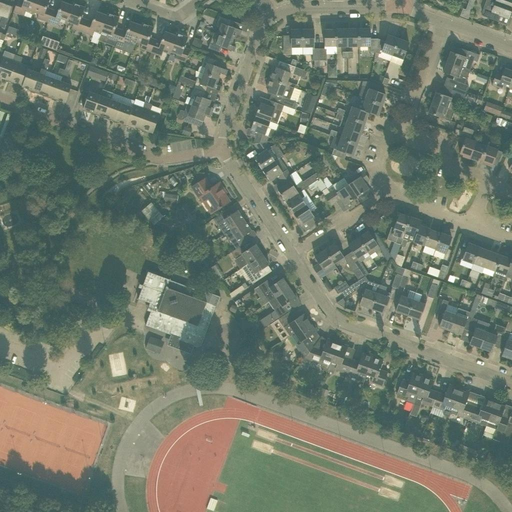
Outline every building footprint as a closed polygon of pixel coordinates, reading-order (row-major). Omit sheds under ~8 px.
[(0,0),(0,16),(2,17),(8,19),(12,7),(0,2),(0,0)] [(24,0),(24,2),(18,0),(14,12),(24,16),(27,9),(33,12),(33,10),(36,0),(24,0)] [(36,0),(33,10),(40,13),(38,18),(48,22),(53,10),(47,8),(49,0),(36,0)] [(508,19),(511,8),(511,7),(490,0),(486,0),(482,12),(482,13),(484,14),(483,16),(498,22),(499,22),(498,21),(500,16),(508,19)] [(58,12),(53,10),(48,22),(59,26),(60,22),(67,24),(67,22),(73,6),(62,2),(58,12)] [(83,32),(87,20),(81,18),(85,8),(74,4),(73,6),(67,22),(74,24),(72,28),(83,32)] [(468,19),(472,10),(466,9),(466,10),(463,9),(460,16),(468,19)] [(93,22),(87,20),(83,32),(93,36),(94,32),(101,34),(102,32),(101,32),(102,30),(107,16),(96,12),(93,22)] [(106,38),(117,42),(121,29),(116,27),(119,18),(108,14),(107,16),(102,30),(108,33),(106,38)] [(218,34),(233,39),(235,34),(240,35),(242,30),(237,29),(239,23),(220,17),(216,27),(220,28),(218,34)] [(127,32),(121,29),(117,42),(127,46),(129,42),(135,44),(136,42),(142,26),(131,22),(127,32)] [(142,26),(136,42),(142,44),(141,48),(151,52),(156,40),(150,38),(154,28),(142,24),(142,26)] [(7,31),(17,35),(19,30),(9,26),(7,31)] [(359,30),(359,46),(371,46),(371,52),(376,52),(378,39),(371,39),(370,29),(359,30)] [(291,47),(303,47),(302,30),(291,30),(291,47)] [(314,30),(302,30),(303,47),(314,46),(314,30)] [(324,30),(324,46),(336,46),(336,30),(324,30)] [(336,46),(347,46),(347,30),(336,30),(336,46)] [(359,30),(347,30),(347,46),(359,46),(359,30)] [(161,42),(156,40),(151,52),(162,56),(163,52),(169,54),(170,52),(176,36),(165,32),(161,42)] [(184,48),(188,38),(177,34),(176,36),(170,52),(177,54),(175,58),(185,62),(190,50),(184,48)] [(231,45),(233,39),(218,34),(216,39),(212,38),(208,48),(220,53),(222,47),(234,52),(236,47),(231,45)] [(385,41),(378,39),(376,52),(380,54),(382,50),(392,54),(398,39),(387,36),(385,41)] [(43,37),(40,44),(57,51),(59,43),(43,37)] [(392,54),(404,59),(409,43),(398,39),(392,54)] [(46,58),(46,49),(39,48),(38,58),(46,58)] [(447,62),(469,70),(473,60),(477,62),(480,55),(468,51),(466,57),(451,52),(447,62)] [(9,82),(19,56),(15,55),(13,61),(4,57),(0,66),(0,77),(6,80),(6,81),(9,82)] [(23,86),(29,70),(30,67),(21,64),(23,58),(19,56),(9,82),(13,84),(14,82),(23,86)] [(217,60),(213,59),(206,56),(202,66),(199,67),(198,71),(203,73),(219,78),(221,73),(226,75),(227,70),(215,66),(217,60)] [(50,61),(45,59),(39,74),(33,92),(37,94),(44,95),(50,78),(45,76),(50,61)] [(450,86),(452,87),(466,92),(469,86),(465,84),(470,70),(469,70),(447,62),(443,73),(458,78),(457,81),(453,80),(450,86)] [(291,72),(276,67),(275,72),(272,71),(269,79),(294,88),(298,90),(298,89),(300,86),(292,83),(287,81),(291,72)] [(307,71),(303,69),(295,67),(293,73),(305,78),(307,71)] [(503,86),(509,88),(511,80),(511,71),(504,68),(503,74),(497,71),(491,85),(502,89),(503,86)] [(39,74),(29,70),(23,86),(23,87),(29,89),(28,90),(33,92),(39,74)] [(100,79),(105,81),(108,73),(103,71),(100,79)] [(217,85),(219,78),(203,73),(201,78),(198,78),(194,88),(206,92),(208,93),(210,88),(220,91),(221,86),(217,85)] [(478,81),(484,84),(487,78),(480,75),(478,81)] [(193,86),(195,80),(180,76),(178,82),(193,86)] [(61,81),(50,78),(44,95),(49,98),(54,100),(61,81)] [(296,102),(290,100),(294,88),(269,79),(267,86),(269,87),(268,92),(279,96),(277,103),(284,105),(294,109),(296,102)] [(61,81),(54,100),(59,102),(59,100),(66,102),(72,85),(61,81)] [(358,97),(360,97),(381,105),(385,94),(380,92),(382,86),(369,81),(362,81),(361,86),(362,86),(358,97)] [(325,84),(321,95),(327,97),(330,86),(325,84)] [(464,99),(466,92),(452,87),(450,94),(459,97),(464,99)] [(204,98),(206,92),(194,88),(191,98),(188,97),(185,103),(188,104),(188,103),(212,112),(214,108),(209,106),(211,100),(204,98)] [(100,96),(94,115),(98,116),(99,115),(105,118),(111,100),(105,98),(107,91),(103,89),(100,96)] [(94,115),(100,96),(89,92),(83,109),(89,111),(89,113),(94,115)] [(432,103),(454,110),(457,104),(450,102),(452,98),(436,92),(432,103)] [(378,116),(381,105),(360,97),(356,108),(362,110),(368,113),(378,116)] [(306,99),(302,110),(311,114),(315,103),(306,99)] [(111,100),(105,118),(111,120),(110,121),(115,122),(122,104),(111,100)] [(282,111),(284,105),(277,103),(269,100),(267,105),(261,103),(256,116),(278,125),(277,124),(282,111)] [(132,107),(127,124),(136,127),(135,128),(139,130),(149,104),(145,102),(143,108),(133,105),(132,107)] [(210,117),(212,112),(188,103),(188,104),(186,109),(185,111),(182,110),(180,111),(178,117),(179,119),(194,124),(196,119),(203,121),(205,115),(210,117)] [(455,123),(450,121),(454,110),(432,103),(429,113),(443,118),(440,125),(453,129),(455,123)] [(127,124),(132,107),(122,104),(115,122),(120,124),(120,122),(126,124),(127,124)] [(149,104),(139,130),(143,131),(143,130),(153,133),(160,114),(150,111),(153,105),(149,104)] [(502,107),(497,105),(494,114),(499,116),(502,107)] [(364,123),(368,113),(362,110),(356,108),(353,107),(349,118),(364,123)] [(0,108),(0,134),(4,135),(11,112),(0,108)] [(478,118),(484,120),(486,114),(480,112),(478,118)] [(486,114),(484,120),(490,122),(492,116),(486,114)] [(253,144),(266,142),(268,136),(272,137),(274,130),(276,131),(278,125),(256,116),(251,130),(257,132),(253,144)] [(364,123),(349,118),(345,129),(360,134),(364,123)] [(501,119),(500,123),(499,125),(506,128),(508,122),(501,119)] [(470,159),(476,143),(470,140),(474,131),(464,127),(462,131),(461,134),(467,136),(466,139),(465,139),(460,153),(463,154),(463,156),(470,159)] [(360,134),(345,129),(341,139),(356,145),(360,134)] [(353,156),(356,145),(341,139),(337,150),(334,149),(332,155),(345,159),(347,153),(353,156)] [(276,143),(270,147),(266,142),(253,144),(260,154),(254,158),(262,170),(280,158),(284,155),(276,143)] [(481,161),(487,146),(476,143),(470,159),(478,161),(478,160),(481,161)] [(484,164),(492,166),(493,163),(497,164),(503,152),(498,150),(487,146),(481,161),(485,162),(484,164)] [(281,182),(291,175),(280,158),(262,170),(270,181),(277,176),(281,182)] [(363,170),(358,174),(358,173),(351,178),(353,181),(349,184),(357,197),(369,189),(365,183),(370,180),(363,170)] [(291,175),(281,182),(284,186),(278,190),(286,202),(301,192),(320,178),(316,172),(303,181),(294,186),(291,182),(294,180),(291,175)] [(211,214),(229,201),(222,190),(223,189),(219,183),(212,188),(206,178),(192,187),(199,197),(211,214)] [(322,181),(320,178),(309,186),(312,191),(319,187),(321,191),(327,188),(322,181)] [(333,186),(328,189),(336,202),(341,199),(345,205),(357,197),(349,184),(347,182),(346,184),(345,182),(334,189),(333,186)] [(325,196),(326,197),(331,206),(336,202),(328,189),(327,188),(321,191),(325,196)] [(294,214),(306,205),(302,198),(305,196),(302,193),(301,192),(286,202),(294,214)] [(177,201),(178,194),(165,193),(165,200),(177,201)] [(153,224),(163,216),(152,202),(142,210),(153,224)] [(314,209),(311,211),(306,205),(294,214),(301,225),(307,222),(311,228),(322,221),(314,209)] [(222,228),(225,233),(231,230),(245,221),(238,210),(229,216),(226,211),(215,218),(222,228)] [(398,250),(400,244),(410,217),(399,213),(394,228),(391,227),(387,240),(395,243),(393,248),(398,250)] [(421,221),(410,217),(400,244),(405,246),(407,241),(413,243),(414,241),(415,237),(416,237),(420,226),(421,221)] [(225,233),(230,239),(236,249),(240,247),(247,242),(243,237),(252,231),(245,221),(231,230),(225,233)] [(415,237),(414,241),(425,245),(430,230),(420,226),(416,237),(415,237)] [(441,234),(430,230),(425,245),(436,249),(441,234)] [(380,240),(376,243),(368,231),(358,238),(368,252),(370,255),(370,256),(380,249),(382,252),(381,252),(387,261),(392,258),(380,240)] [(436,249),(445,252),(446,253),(452,238),(441,234),(436,249)] [(365,258),(370,255),(368,252),(358,238),(348,245),(359,262),(365,258)] [(335,243),(324,250),(334,264),(339,261),(341,264),(347,260),(335,243)] [(462,259),(473,263),(479,247),(468,243),(462,259)] [(249,264),(263,255),(256,244),(244,252),(240,247),(236,249),(231,252),(242,268),(249,263),(249,264)] [(490,251),(479,247),(473,263),(484,267),(490,251)] [(320,278),(326,274),(336,268),(334,264),(324,250),(314,257),(319,263),(313,268),(320,278)] [(490,251),(484,267),(495,271),(500,255),(490,251)] [(395,263),(401,265),(404,256),(398,254),(395,263)] [(242,268),(246,274),(253,284),(261,278),(272,271),(268,265),(269,265),(263,255),(249,264),(249,263),(242,268)] [(511,259),(500,255),(495,271),(493,276),(504,280),(508,270),(507,270),(511,259)] [(203,262),(206,267),(210,265),(212,263),(215,261),(212,256),(203,262)] [(216,264),(210,268),(214,274),(221,270),(216,264)] [(363,265),(357,268),(363,277),(368,274),(363,265)] [(397,265),(394,272),(408,277),(411,270),(397,265)] [(442,265),(438,277),(437,278),(443,280),(448,267),(442,265)] [(363,277),(357,268),(353,271),(355,274),(352,276),(356,282),(363,277)] [(148,271),(146,276),(138,299),(153,304),(160,307),(170,279),(148,271)] [(399,287),(403,276),(397,274),(392,287),(398,289),(399,287)] [(403,276),(399,287),(404,288),(408,278),(403,276)] [(258,299),(263,306),(269,302),(269,303),(290,289),(283,278),(271,286),(267,280),(255,289),(261,297),(258,299)] [(168,334),(174,316),(198,325),(205,304),(202,302),(203,301),(205,293),(205,292),(170,279),(160,307),(153,304),(145,325),(168,334)] [(368,280),(365,290),(363,295),(359,305),(372,309),(378,292),(381,285),(368,280)] [(345,281),(334,288),(338,294),(341,292),(349,286),(345,281)] [(349,286),(341,292),(345,298),(359,288),(355,282),(349,286)] [(433,298),(437,286),(432,284),(427,296),(433,298)] [(235,300),(242,295),(240,293),(246,290),(242,285),(230,292),(235,300)] [(297,298),(290,289),(269,303),(273,309),(274,309),(280,318),(289,312),(285,306),(297,298)] [(201,346),(205,337),(216,306),(217,306),(220,296),(205,291),(205,292),(205,293),(203,301),(206,302),(205,304),(198,325),(174,316),(168,334),(176,337),(178,340),(198,348),(201,346)] [(378,292),(372,309),(384,313),(390,297),(378,292)] [(402,292),(395,311),(407,315),(413,300),(407,298),(409,294),(402,292)] [(481,296),(479,302),(479,303),(487,306),(489,299),(481,296)] [(413,300),(407,315),(420,320),(427,301),(421,298),(419,302),(413,300)] [(439,327),(450,331),(456,314),(445,311),(448,302),(443,300),(436,319),(441,321),(439,327)] [(494,309),(503,312),(505,305),(496,302),(494,309)] [(289,312),(280,318),(278,319),(290,336),(290,337),(295,333),(310,323),(304,313),(296,319),(291,310),(289,312)] [(467,318),(456,314),(450,331),(461,335),(464,329),(469,331),(473,318),(468,316),(467,318)] [(469,344),(481,348),(486,332),(476,328),(479,320),(473,318),(469,331),(473,332),(469,344)] [(511,321),(508,320),(505,328),(503,335),(504,335),(499,348),(504,350),(502,356),(511,359),(511,333),(510,333),(511,327),(511,321)] [(273,323),(259,332),(264,338),(277,329),(273,323)] [(316,332),(310,323),(295,333),(290,337),(290,336),(288,337),(292,343),(294,342),(305,359),(314,346),(308,337),(316,332)] [(494,346),(499,348),(504,335),(503,335),(505,328),(496,324),(492,334),(486,332),(481,348),(492,352),(494,346)] [(159,353),(164,341),(150,335),(145,347),(159,353)] [(328,371),(329,367),(338,344),(327,340),(323,349),(314,346),(305,359),(322,365),(321,367),(322,369),(328,371)] [(348,348),(338,344),(329,367),(346,374),(352,359),(344,357),(348,348)] [(360,373),(366,375),(373,357),(362,353),(359,362),(352,359),(346,374),(358,378),(360,373)] [(383,360),(373,357),(366,375),(373,377),(371,382),(382,387),(388,372),(380,369),(383,360)] [(406,401),(413,404),(423,377),(413,373),(409,382),(402,379),(397,394),(408,398),(406,401)] [(434,381),(423,377),(413,404),(420,406),(421,403),(433,407),(438,392),(430,390),(434,381)] [(450,413),(452,408),(459,390),(448,386),(445,395),(438,392),(433,407),(443,411),(442,413),(444,415),(449,417),(450,413)] [(326,400),(329,391),(321,388),(318,397),(326,400)] [(469,393),(459,390),(452,408),(450,413),(469,419),(474,405),(466,402),(469,393)] [(469,419),(486,426),(494,402),(484,399),(481,408),(474,405),(469,419)] [(505,406),(494,402),(486,426),(495,429),(492,438),(501,441),(504,432),(506,426),(507,424),(509,418),(502,415),(505,406)]
